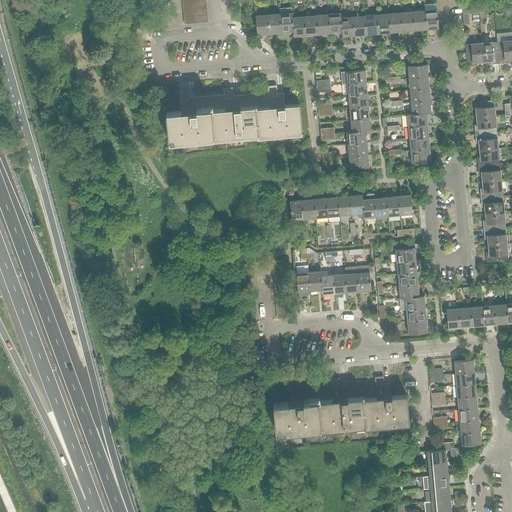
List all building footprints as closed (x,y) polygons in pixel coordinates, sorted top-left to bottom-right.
[(479,24),(478,7),(462,8),(464,25),(469,24),(468,14),(473,14),(474,24),(479,24)] [(279,9),(280,14),(282,33),(293,32),(293,18),(292,8),(279,9)] [(424,10),(426,30),(439,29),(437,9),(424,10)] [(413,12),(414,31),(426,30),(424,10),(413,12)] [(401,13),(402,32),(414,31),(413,12),(401,13)] [(341,33),(342,38),(340,13),(328,15),(330,34),(341,33)] [(340,13),(342,38),(354,37),(353,17),(341,18),(341,13),(340,13)] [(389,14),(390,33),(402,32),(401,13),(389,14)] [(268,15),(270,34),(282,33),(280,14),(268,15)] [(377,15),(378,34),(390,33),(389,14),(377,15)] [(257,35),(270,34),(268,15),(256,16),(257,35)] [(328,15),(316,16),(318,35),(330,34),(328,15)] [(365,16),(366,35),(378,34),(377,15),(365,16)] [(316,16),(304,17),(306,36),(318,35),(316,16)] [(353,17),(354,37),(366,35),(365,16),(353,17)] [(293,37),(294,37),(306,36),(304,17),(293,18),(293,32),(293,37)] [(498,63),(508,63),(507,60),(511,59),(511,40),(496,42),(498,63)] [(496,42),(480,43),(482,62),(489,61),(489,64),(498,63),(496,42)] [(482,62),(480,43),(465,44),(467,66),(476,65),(475,62),(482,62)] [(408,79),(428,77),(427,65),(407,66),(408,79)] [(346,72),(347,84),(366,83),(365,70),(346,72)] [(408,79),(409,91),(429,89),(428,77),(408,79)] [(347,84),(348,96),(367,95),(366,83),(347,84)] [(409,91),(411,103),(430,101),(429,89),(409,91)] [(166,114),(168,140),(212,136),(212,138),(257,134),(257,136),(302,132),(299,105),(285,107),(283,93),(268,94),(268,92),(224,96),(224,95),(180,99),(181,112),(166,114)] [(368,107),(367,95),(348,96),(349,108),(368,107)] [(431,113),(430,101),(411,103),(412,114),(407,115),(431,113)] [(495,118),(494,101),(480,102),(481,108),(475,109),(476,119),(495,118)] [(349,108),(350,120),(370,119),(368,107),(349,108)] [(426,114),(431,113),(407,115),(408,127),(427,125),(426,114)] [(475,135),(496,134),(495,118),(476,119),(477,126),(474,126),(475,135)] [(371,131),(370,119),(350,120),(351,132),(346,132),(346,133),(371,131)] [(408,127),(409,139),(428,137),(427,125),(408,127)] [(366,132),(371,131),(346,133),(347,145),(367,143),(366,132)] [(478,145),(479,151),(498,149),(496,134),(475,135),(475,145),(478,145)] [(409,139),(410,151),(429,150),(428,137),(409,139)] [(347,145),(348,157),(368,155),(367,143),(347,145)] [(477,167),(499,166),(498,149),(479,151),(480,158),(476,158),(477,167)] [(430,162),(429,150),(410,151),(411,164),(430,162)] [(369,168),(368,155),(348,157),(349,169),(369,168)] [(482,183),(501,181),(499,166),(477,167),(478,177),(481,176),(482,183)] [(479,190),(480,199),(502,197),(501,181),(482,183),(482,190),(479,190)] [(361,194),(349,195),(351,215),(363,214),(363,219),(364,219),(361,194)] [(362,199),(362,194),(361,194),(364,219),(376,218),(374,198),(362,199)] [(339,216),(351,215),(349,195),(337,196),(339,216)] [(400,216),(412,215),(410,195),(398,196),(400,216)] [(337,196),(325,198),(327,217),(339,216),(337,196)] [(398,196),(386,197),(388,217),(400,216),(398,196)] [(376,218),(388,217),(386,197),(374,198),(376,218)] [(484,214),(503,213),(502,197),(480,199),(481,209),(484,208),(484,214)] [(315,218),(327,217),(325,198),(313,199),(315,218)] [(313,199),(301,200),(303,219),(315,218),(313,199)] [(303,219),(301,200),(289,201),(291,221),(303,219)] [(483,231),(505,229),(503,213),(484,214),(485,221),(482,222),(483,231)] [(487,247),(506,245),(505,229),(483,231),(484,241),(487,240),(487,247)] [(485,254),(486,263),(507,261),(506,245),(487,247),(488,254),(485,254)] [(396,263),(415,261),(414,249),(395,251),(396,263)] [(396,263),(397,275),(416,273),(415,261),(396,263)] [(356,268),(358,292),(371,291),(369,273),(371,273),(371,266),(356,268)] [(346,273),(344,274),(346,293),(358,292),(356,268),(346,268),(346,273)] [(320,271),(308,272),(310,292),(322,291),(322,295),(320,271)] [(322,295),(334,294),(333,275),(321,276),(321,271),(320,271),(322,295)] [(298,293),(310,292),(308,272),(296,273),(298,293)] [(397,275),(398,287),(418,285),(416,273),(397,275)] [(346,293),(344,274),(333,275),(334,294),(346,293)] [(399,299),(404,299),(424,297),(424,296),(419,297),(418,285),(398,287),(399,299)] [(404,299),(406,310),(425,309),(424,297),(404,299)] [(494,306),(496,325),(508,324),(506,304),(494,306)] [(482,307),(484,326),(496,325),(494,306),(482,307)] [(470,308),(472,327),(484,326),(482,307),(470,308)] [(458,309),(460,328),(472,327),(470,308),(458,309)] [(407,322),(426,321),(425,309),(406,310),(407,322)] [(458,309),(446,310),(448,330),(460,328),(458,309)] [(407,322),(408,335),(427,333),(426,321),(407,322)] [(453,361),(455,374),(474,372),(473,359),(453,361)] [(455,374),(456,386),(475,384),(474,372),(455,374)] [(288,402),(273,404),(275,430),(319,426),(320,428),(363,424),(364,426),(409,422),(407,396),(391,397),(390,383),(376,385),(375,382),(331,386),(331,384),(287,389),(288,402)] [(456,386),(457,397),(477,396),(475,384),(456,386)] [(457,397),(458,409),(478,408),(477,396),(457,397)] [(458,409),(459,421),(479,420),(478,408),(458,409)] [(480,432),(479,420),(459,421),(460,433),(480,432)] [(460,433),(461,445),(481,444),(480,432),(460,433)] [(436,450),(427,451),(428,464),(446,463),(445,449),(447,449),(447,444),(436,445),(436,450)] [(430,477),(448,475),(446,463),(428,464),(430,477)] [(431,489),(449,488),(448,475),(430,477),(431,489)] [(426,502),(432,502),(450,500),(449,488),(431,489),(431,492),(425,492),(426,502)] [(432,511),(450,511),(450,500),(432,502),(432,511)]
